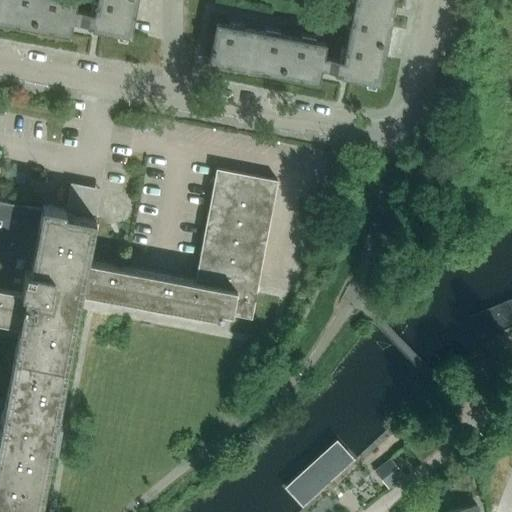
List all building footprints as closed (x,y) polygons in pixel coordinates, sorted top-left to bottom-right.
[(37,0),(0,0),(0,21),(32,28),(37,0)] [(37,0),(32,28),(69,35),(72,19),(91,23),(91,27),(128,34),(134,0),(95,0),(93,12),(74,9),(75,0),(37,0)] [(386,42),(393,0),(354,0),(347,35),(386,42)] [(288,35),(217,22),(210,60),(281,73),(288,35)] [(386,42),(347,35),(343,59),(323,55),(325,42),(288,35),(281,73),(318,80),(321,66),(341,70),(340,74),(378,81),(386,42)] [(0,334),(4,335),(6,322),(20,324),(0,431),(0,511),(5,511),(41,511),(53,446),(48,445),(52,421),(58,422),(82,292),(221,318),(222,312),(232,314),(251,317),(255,294),(255,292),(256,286),(277,179),(255,175),(215,168),(194,281),(88,261),(96,219),(65,213),(66,210),(42,205),(42,208),(0,199),(0,334)] [(66,210),(65,213),(96,219),(101,187),(70,182),(66,210)] [(469,346),(511,322),(511,299),(460,328),(469,346)] [(341,480),(383,437),(369,423),(326,466),(341,480)] [(390,458),(373,471),(388,489),(405,476),(390,458)]
